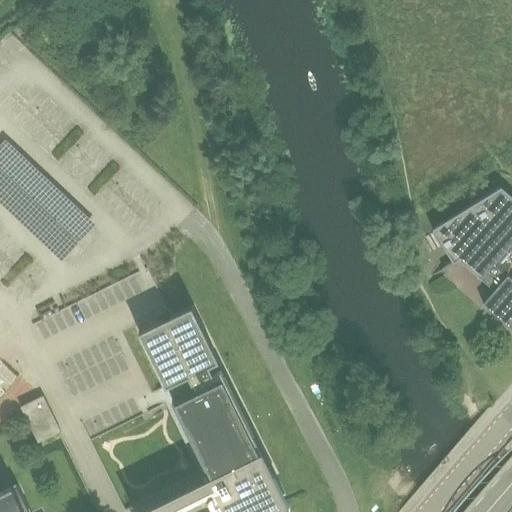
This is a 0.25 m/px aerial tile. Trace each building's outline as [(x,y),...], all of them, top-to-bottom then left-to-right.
[(2,137),(0,139),(0,201),(59,258),(93,222),(2,137)] [(511,195),(501,185),(501,186),(432,228),(453,262),(458,259),(481,279),(482,279),(494,289),(482,302),(511,328),(511,278),(507,274),(506,275),(493,264),(511,241),(511,195)] [(176,378),(183,391),(173,396),(211,473),(136,510),(136,511),(280,511),(290,507),(272,471),(275,469),(226,370),(216,374),(210,361),(219,356),(192,302),(139,328),(166,382),(176,378)] [(41,439),(63,428),(46,392),(23,403),(41,439)] [(0,511),(31,511),(17,483),(0,490),(0,511)]
